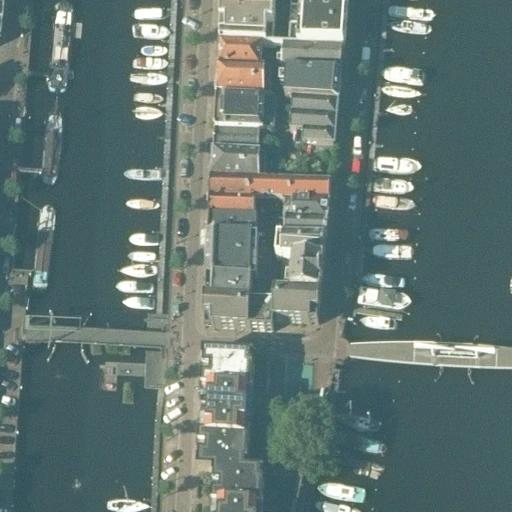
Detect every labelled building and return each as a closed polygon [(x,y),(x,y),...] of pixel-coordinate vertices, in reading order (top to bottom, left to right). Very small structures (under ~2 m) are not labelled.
[(222,0),(220,45),(263,48),(272,48),(275,0),(222,0)] [(344,51),(347,0),(292,0),(289,48),(344,51)] [(62,96),(65,92),(73,9),(70,5),(58,4),(54,7),(48,75),(48,79),(47,90),(50,95),(62,96)] [(263,48),(220,45),(218,70),(261,72),(263,48)] [(341,77),(344,51),(289,48),(284,48),(282,74),(289,74),(341,77)] [(268,101),(270,73),(261,72),(218,70),(217,98),(268,101)] [(341,77),(289,74),(287,102),(293,103),(338,105),(341,77)] [(274,134),(275,102),(268,101),(217,98),(214,144),(258,146),(259,133),(274,134)] [(335,137),(338,105),(293,103),(292,135),(304,135),(335,137)] [(53,184),(56,179),(62,122),(55,109),(46,120),(41,171),(40,176),(40,177),(42,183),(47,185),(53,184)] [(335,137),(304,135),(303,149),(334,150),(335,137)] [(260,183),(261,155),(258,155),(258,146),(214,144),(211,181),(260,183)] [(329,205),(331,186),(260,183),(211,181),(209,220),(256,222),(256,202),(268,203),(277,203),(286,204),(329,205)] [(277,216),(277,203),(268,203),(268,216),(277,216)] [(329,205),(286,204),(285,223),(287,223),(327,225),(329,205)] [(42,292),(45,288),(54,218),(53,210),(48,207),(42,209),(39,215),(30,285),(32,290),(37,293),(42,292)] [(365,225),(373,225),(373,217),(365,217),(365,225)] [(256,222),(209,220),(208,239),(257,241),(257,222),(256,222)] [(327,225),(287,223),(286,242),(325,244),(327,225)] [(256,283),(258,241),(257,241),(208,239),(207,282),(252,284),(252,283),(256,283)] [(325,244),(286,242),(278,242),(276,262),(283,263),(279,297),(319,299),(320,299),(324,265),(325,244)] [(318,327),(319,299),(279,297),(251,295),(252,284),(207,282),(204,331),(275,335),(275,325),(318,327)] [(203,357),(200,418),(251,420),(252,403),(266,404),(266,395),(252,395),(254,360),(203,357)] [(251,420),(200,418),(197,476),(213,477),(213,475),(264,476),(298,480),(302,481),(304,470),(301,470),(304,457),(263,455),(264,436),(250,436),(251,420)] [(213,475),(213,477),(213,478),(211,511),(276,511),(277,511),(262,511),(263,502),(277,503),(277,495),(263,494),(264,476),(213,475)]
